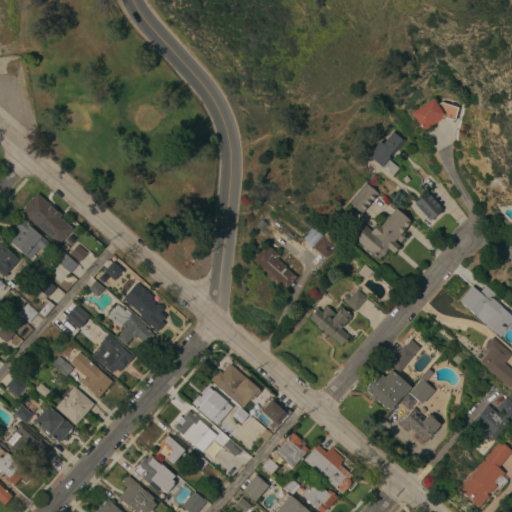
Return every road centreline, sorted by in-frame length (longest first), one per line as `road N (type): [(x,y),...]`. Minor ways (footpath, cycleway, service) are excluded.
road 1 (residential): [(432,511),(0,134)]
road 2 (tertiary): [(219,322),(232,162),(226,118),(128,0)]
road 3 (tertiary): [(51,511),(219,322)]
road 4 (residential): [(322,409),(470,233)]
road 5 (residential): [(477,398),(375,511)]
